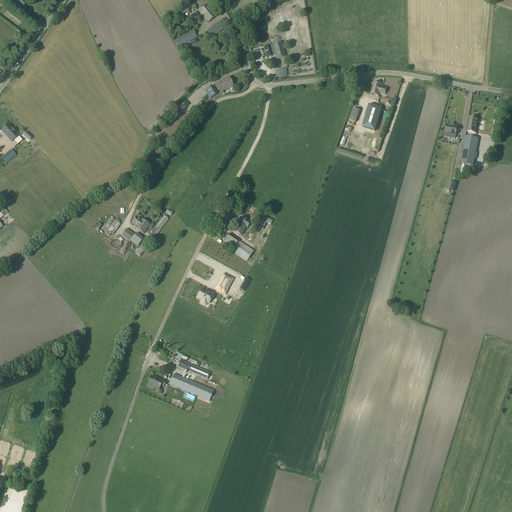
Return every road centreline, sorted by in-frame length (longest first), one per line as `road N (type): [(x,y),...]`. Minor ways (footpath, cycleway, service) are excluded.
road 1 (unknown): [(102,511),(101,493),(138,383),(260,133),(270,87)]
road 2 (unclassified): [(511,94),(408,75),(257,83),(219,0)]
road 3 (unknown): [(257,83),(208,107),(142,190)]
